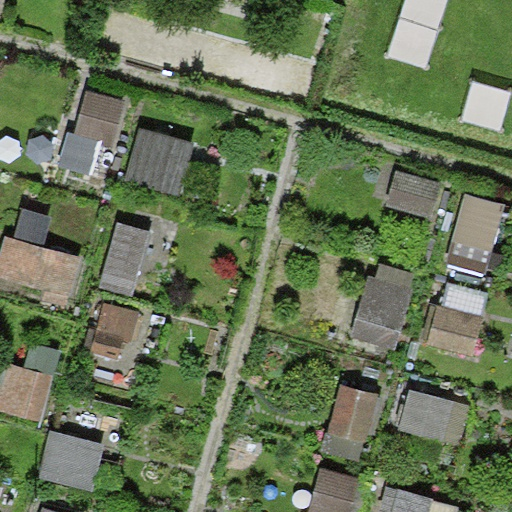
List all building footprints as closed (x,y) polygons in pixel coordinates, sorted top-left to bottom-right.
[(102,169),(123,94),(82,82),(60,157),(102,169)] [(191,135),(136,121),(123,176),(177,189),(191,135)] [(429,212),(439,180),(391,166),(382,197),(429,212)] [(482,268),(502,196),(464,186),(445,258),(482,268)] [(48,210),(19,203),(12,229),(2,226),(0,231),(0,272),(69,291),(80,249),(40,239),(48,210)] [(147,222),(113,214),(98,275),(132,283),(147,222)] [(395,344),(415,270),(371,257),(350,332),(395,344)] [(487,288),(445,276),(428,339),(470,351),(487,288)] [(135,307),(99,299),(88,347),(124,355),(135,307)] [(21,361),(0,354),(0,407),(37,418),(59,344),(31,333),(21,361)] [(376,387),(337,377),(320,445),(360,455),(376,387)] [(470,401),(405,383),(393,424),(458,442),(470,401)] [(104,440),(46,425),(34,473),(92,487),(104,440)] [(344,511),(356,471),(317,460),(301,511),(344,511)] [(453,511),(457,500),(383,478),(372,511),(453,511)] [(80,511),(38,500),(34,511),(80,511)]
